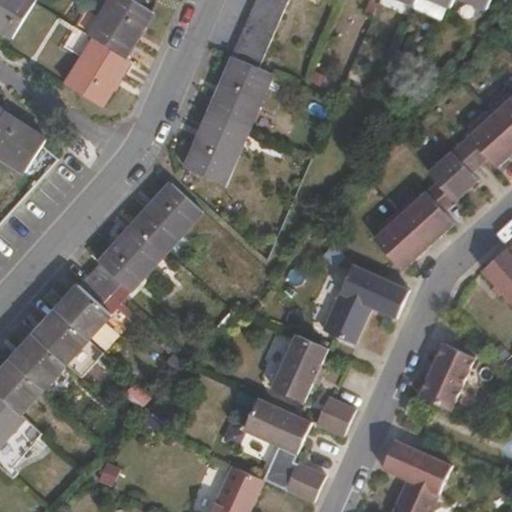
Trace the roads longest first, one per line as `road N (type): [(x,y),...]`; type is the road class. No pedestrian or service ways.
road 1 (residential): [(207,0),(137,152),(0,305)]
road 2 (residential): [(337,511),(429,299),(511,211)]
